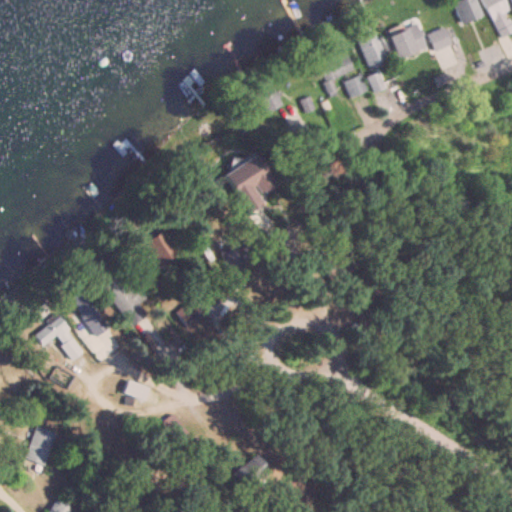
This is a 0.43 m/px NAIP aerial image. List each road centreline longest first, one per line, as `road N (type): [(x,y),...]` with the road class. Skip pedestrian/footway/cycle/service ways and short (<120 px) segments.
road 1 (residential): [(511,492),(342,374),(327,332),(315,324),(275,330),(267,341),(271,370),(342,374)]
road 2 (residential): [(317,147),(511,66)]
